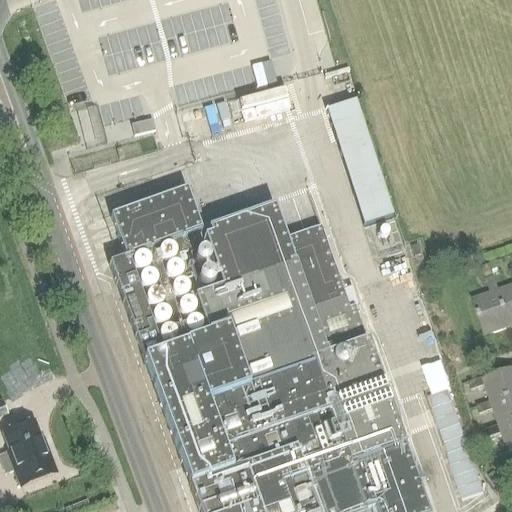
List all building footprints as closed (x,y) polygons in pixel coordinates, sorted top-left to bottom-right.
[(391,217),(355,102),(325,112),(362,226),(391,217)] [(109,266),(178,459),(180,459),(189,487),(188,488),(194,505),(195,505),(197,511),(362,511),(368,511),(373,510),(373,511),(427,511),(405,446),(369,340),(367,341),(355,307),(350,308),(323,229),(286,241),(282,232),(270,208),(206,230),(208,234),(203,236),(188,189),(109,216),(125,261),(109,266)] [(413,258),(420,256),(417,246),(410,248),(413,258)] [(484,279),(492,277),(488,266),(481,268),(484,279)] [(511,286),(497,291),(510,328),(511,327),(511,270),(508,272),(511,283),(511,286)] [(510,328),(497,291),(493,278),(484,281),(489,294),(471,301),(483,337),(510,328)] [(489,403),(511,394),(511,370),(481,381),(480,379),(467,384),(470,392),(483,387),(489,403)] [(511,394),(489,403),(475,408),(478,416),(491,411),(497,427),(511,421),(511,394)] [(511,421),(497,427),(484,431),(486,439),(500,435),(506,453),(511,450),(511,421)] [(7,454),(20,489),(55,475),(45,452),(43,453),(32,424),(3,435),(9,453),(7,454)]
